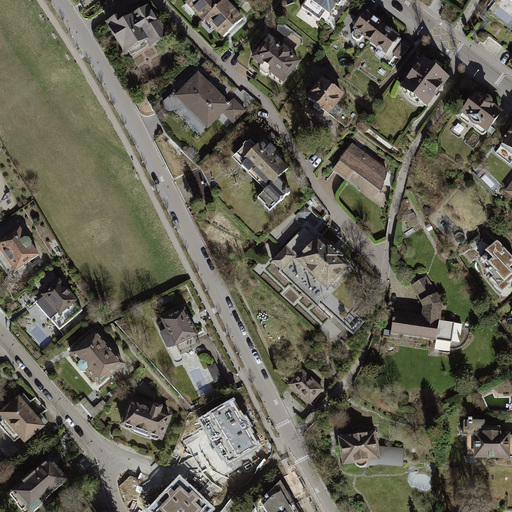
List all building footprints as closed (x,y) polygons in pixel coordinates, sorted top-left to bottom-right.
[(218,0),(189,0),(186,3),(204,21),(206,18),(222,3),(218,0)] [(340,0),(307,0),(301,9),(318,21),(326,10),(331,13),(340,0)] [(225,1),(222,3),(206,18),(224,36),(242,19),(225,1)] [(122,15),(108,24),(125,51),(145,39),(150,46),(168,34),(160,21),(157,23),(150,13),(149,14),(145,9),(139,13),(136,8),(123,17),(122,15)] [(359,24),(366,14),(362,10),(354,21),(359,24)] [(382,25),(366,14),(359,24),(355,29),(356,30),(356,33),(360,37),(364,36),(370,41),(382,25)] [(400,39),(382,25),(370,41),(378,48),(375,52),(375,55),(380,59),(383,58),(387,54),(389,55),(400,39)] [(283,82),(299,63),(289,55),(291,53),(283,47),(281,49),(269,39),(253,59),(262,65),(260,68),(260,71),(264,75),(268,75),(270,72),(283,82)] [(403,41),(393,54),(399,59),(409,46),(403,41)] [(427,106),(448,78),(439,71),(443,66),(435,61),(431,66),(423,60),(402,88),(427,106)] [(229,105),(200,75),(177,96),(173,92),(165,100),(167,108),(168,109),(170,110),(172,110),(187,106),(199,119),(198,120),(205,128),(207,126),(208,127),(223,112),(233,122),(245,111),(234,100),(229,105)] [(321,80),(308,98),(315,104),(313,106),(319,111),(321,108),(328,113),(342,94),(321,80)] [(483,100),(476,95),(461,115),(485,134),(501,114),(490,106),(490,101),(487,99),(483,100)] [(511,130),(500,146),(511,155),(511,130)] [(252,170),(260,178),(271,166),(274,169),(281,162),(273,154),(276,151),(264,140),(256,147),(250,141),(248,143),(245,142),(243,145),(243,148),(236,155),(244,163),(242,166),(249,173),(252,170)] [(387,171),(352,145),(333,171),(346,181),(355,169),(381,189),(387,171)] [(271,166),(260,178),(257,180),(266,188),(257,197),(265,205),(270,205),(273,208),(285,196),(288,195),(290,193),(289,189),(279,179),(288,169),(281,162),(274,169),(271,166)] [(202,168),(185,176),(199,204),(204,201),(202,198),(214,192),(202,168)] [(302,221),(312,212),(306,206),(297,216),(302,221)] [(317,239),(304,227),(284,248),(285,249),(273,262),(281,270),(295,256),(311,272),(326,287),(347,266),(339,258),(341,257),(333,249),(327,243),(325,245),(318,238),(317,239)] [(20,229),(0,242),(0,250),(15,271),(17,270),(19,273),(26,268),(24,265),(38,255),(20,229)] [(511,257),(498,243),(486,254),(488,256),(482,261),(490,270),(487,272),(494,280),(492,282),(499,290),(511,279),(511,278),(511,257)] [(427,276),(411,286),(423,306),(422,315),(394,311),(390,337),(400,339),(401,334),(452,341),(454,323),(454,322),(440,320),(443,303),(427,276)] [(83,309),(59,282),(35,303),(59,331),(83,309)] [(200,345),(183,310),(158,322),(163,332),(161,333),(168,349),(171,348),(177,361),(183,358),(181,354),(200,345)] [(454,323),(452,341),(459,343),(462,324),(454,323)] [(124,364),(95,332),(71,354),(78,362),(77,368),(81,372),(86,372),(99,386),(124,364)] [(215,364),(208,367),(215,382),(222,378),(215,364)] [(324,389),(302,369),(288,385),(310,405),(324,389)] [(107,404),(95,390),(80,403),(93,417),(107,404)] [(29,403),(21,394),(0,412),(0,416),(2,419),(0,420),(0,428),(12,442),(18,437),(22,443),(46,422),(39,414),(34,418),(24,407),(29,403)] [(161,439),(169,416),(159,412),(161,407),(153,404),(151,409),(130,401),(122,424),(124,425),(124,427),(125,428),(129,430),(131,430),(133,428),(150,435),(151,437),(152,439),(156,440),(158,439),(160,438),(161,439)] [(229,463),(258,446),(233,404),(204,421),(229,463)] [(511,434),(500,435),(500,426),(485,426),(485,420),(464,420),(463,435),(467,435),(467,456),(511,456),(511,434)] [(351,433),(337,435),(341,466),(355,464),(357,466),(360,467),(363,468),(366,466),(367,464),(368,462),(381,460),(379,446),(376,429),(364,431),(363,429),(351,431),(351,433)] [(405,448),(379,446),(381,460),(368,462),(367,464),(366,466),(378,464),(403,467),(405,448)] [(50,460),(12,492),(28,511),(34,511),(43,504),(41,502),(67,480),(50,460)] [(142,470),(140,477),(158,483),(160,477),(142,470)] [(179,480),(151,511),(209,511),(212,509),(179,480)] [(294,511),(297,511),(281,481),(257,506),(260,511),(294,511)] [(95,511),(88,501),(77,511),(95,511)]
